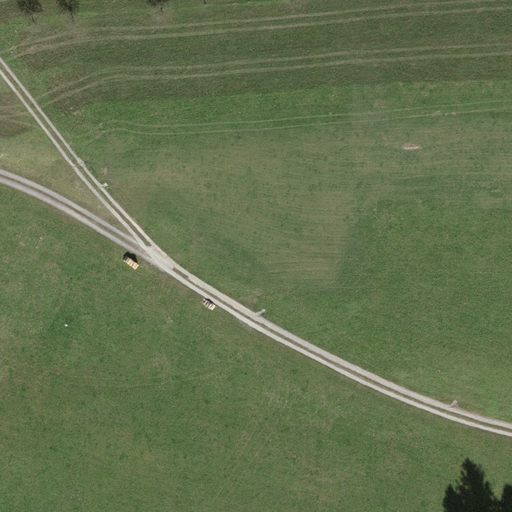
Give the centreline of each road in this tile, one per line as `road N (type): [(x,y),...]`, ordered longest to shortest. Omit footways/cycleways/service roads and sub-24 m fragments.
road 1 (track): [(0,175),(46,193),(293,339),(466,416),(511,427)]
road 2 (track): [(156,255),(0,67)]
